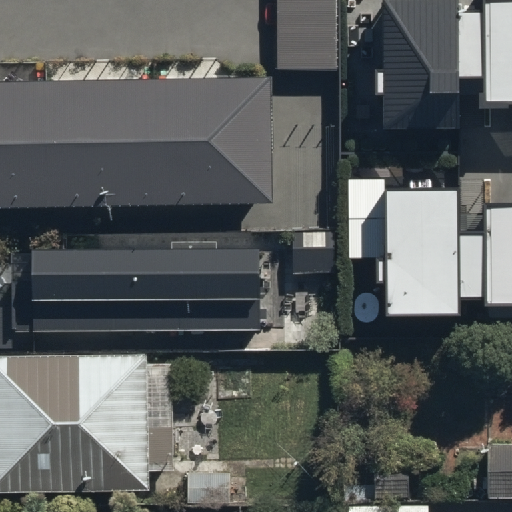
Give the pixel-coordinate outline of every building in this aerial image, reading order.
[(332,0),(275,0),(276,64),(332,63),(332,0)] [(451,0),(376,0),(377,69),(370,69),(370,91),(377,91),(377,126),(457,125),(456,75),(478,75),(478,99),(511,99),(511,0),(480,0),(481,8),(452,8),(451,0)] [(271,70),(0,76),(0,205),(274,200),(271,70)] [(376,176),(344,176),(345,253),(373,252),(373,276),(382,276),(382,312),(456,311),(456,294),(479,293),(479,302),(511,301),(511,203),(479,204),(479,234),(453,234),(452,186),(376,186),(376,176)] [(262,246),(36,246),(36,251),(16,251),(16,329),(262,329),(262,246)] [(149,353),(0,353),(0,488),(151,487),(151,471),(176,471),(175,362),(149,362),(149,353)] [(511,496),(511,442),(487,443),(487,496),(511,496)] [(232,472),(191,472),(190,502),(232,503),(232,472)] [(428,511),(429,505),(350,503),(350,511),(428,511)]
